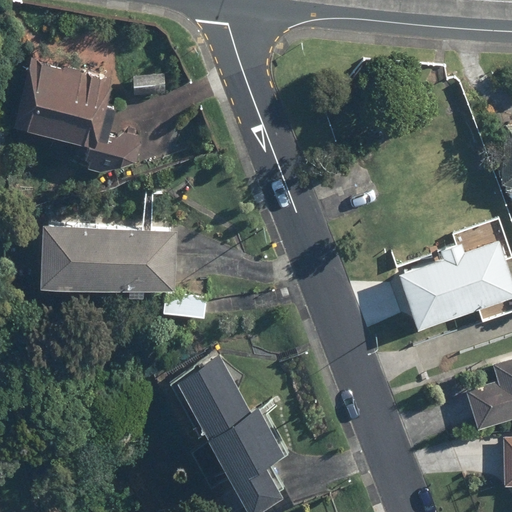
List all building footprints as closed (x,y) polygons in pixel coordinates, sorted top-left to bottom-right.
[(106,71),(26,51),(8,123),(76,139),(78,132),(90,135),(106,71)] [(161,72),(133,72),(134,97),(162,96),(161,72)] [(456,120),(355,155),(373,208),(432,188),(436,198),(477,184),(456,120)] [(489,211),(511,212),(511,121),(497,120),(489,211)] [(141,136),(82,139),(83,165),(142,162),(141,136)] [(139,287),(163,288),(160,310),(202,314),(204,291),(170,288),(173,224),(39,219),(35,281),(121,285),(120,293),(138,294),(139,287)] [(383,251),(400,312),(502,283),(485,222),(383,251)] [(463,390),(464,393),(473,428),(511,417),(511,350),(488,357),(494,382),(463,390)] [(247,409),(215,352),(166,379),(194,430),(199,427),(245,509),(276,491),(260,464),(281,452),(255,405),(247,409)] [(511,431),(498,432),(499,483),(511,483),(511,431)]
